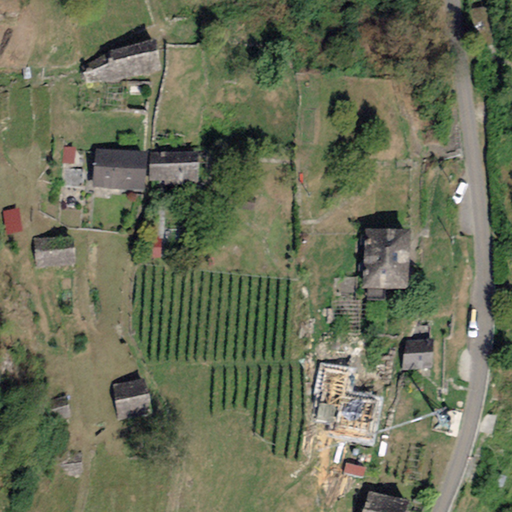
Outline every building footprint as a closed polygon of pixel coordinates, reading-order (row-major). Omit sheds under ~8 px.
[(154,45),(111,55),(118,83),(160,73),(154,45)] [(146,155),(95,151),(91,189),(143,193),(146,155)] [(198,155),(150,154),(149,184),(197,184),(198,155)] [(410,235),(366,233),(363,291),(407,293),(410,235)] [(72,237),(33,238),(34,269),(74,267),(72,237)] [(433,342),(403,342),(402,373),(433,373),(433,342)] [(349,377),(323,372),(312,423),(333,428),(331,439),(369,447),(377,407),(344,400),(349,377)] [(146,381),(111,386),(116,422),(151,417),(146,381)] [(68,419),(65,399),(48,401),(50,421),(68,419)] [(407,511),(409,507),(369,496),(364,511),(407,511)]
